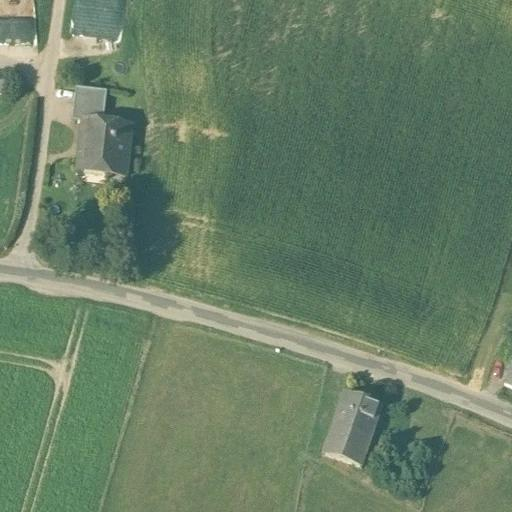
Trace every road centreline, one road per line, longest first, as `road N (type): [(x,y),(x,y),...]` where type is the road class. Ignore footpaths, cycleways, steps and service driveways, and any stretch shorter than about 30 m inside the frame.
road 1 (unclassified): [(0,272),(245,321),(511,418)]
road 2 (track): [(47,280),(44,211),(63,0)]
